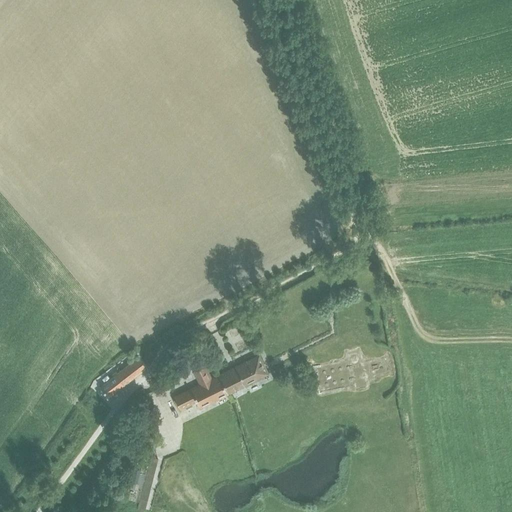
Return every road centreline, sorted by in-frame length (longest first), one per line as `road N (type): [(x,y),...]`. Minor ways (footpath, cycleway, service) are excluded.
road 1 (track): [(132,385),(169,340),(347,248),(358,193),(290,0)]
road 2 (unclassified): [(40,511),(132,385)]
